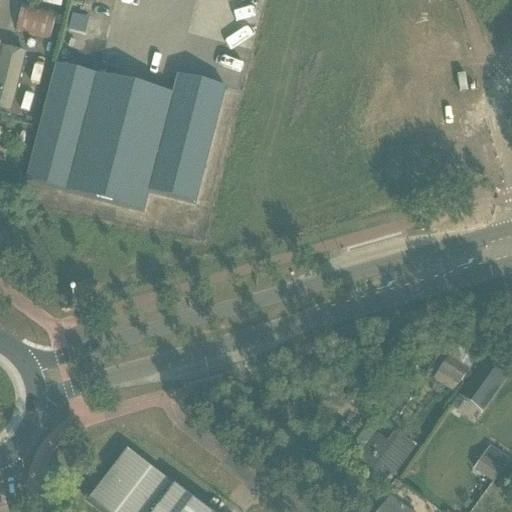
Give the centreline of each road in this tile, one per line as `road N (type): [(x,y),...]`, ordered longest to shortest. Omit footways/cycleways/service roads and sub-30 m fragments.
road 1 (secondary): [(511,228),(30,373)]
road 2 (secondary): [(36,404),(511,265)]
road 3 (unclassified): [(511,58),(500,97),(511,181)]
